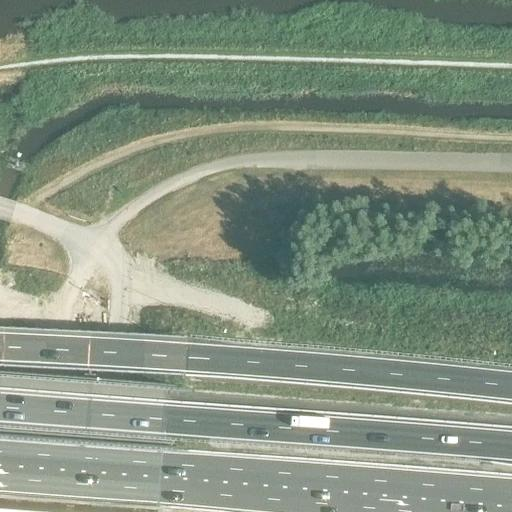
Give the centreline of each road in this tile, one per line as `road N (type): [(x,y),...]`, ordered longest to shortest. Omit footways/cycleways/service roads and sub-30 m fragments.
road 1 (motorway): [(511,439),(0,404)]
road 2 (motorway): [(511,499),(0,470)]
road 3 (unknown): [(22,217),(102,162),(180,137),(262,130),(511,137)]
road 4 (unclassified): [(92,246),(154,193),(218,165),(511,164)]
road 5 (unclassified): [(38,511),(49,350),(92,246)]
